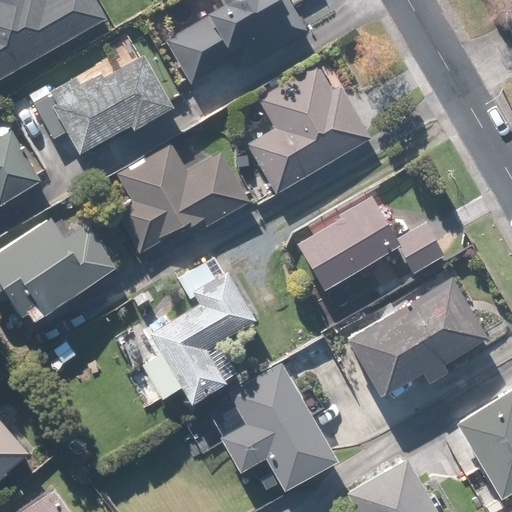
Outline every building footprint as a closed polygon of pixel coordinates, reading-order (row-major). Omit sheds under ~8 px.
[(0,0),(0,77),(111,15),(102,0),(0,0)] [(234,0),(235,1),(171,37),(196,81),(238,57),(243,66),(313,27),(297,0),(234,0)] [(56,137),(74,127),(86,148),(139,118),(143,124),(183,101),(180,95),(154,49),(113,72),(110,65),(84,80),(81,75),(54,90),(35,101),(56,137)] [(279,125),(250,142),(278,191),(375,134),(344,81),(335,86),(321,61),(261,96),(279,125)] [(0,205),(44,181),(38,170),(4,111),(0,112),(0,205)] [(191,168),(173,138),(118,171),(133,195),(115,206),(142,251),(196,218),(199,222),(208,216),(212,223),(256,197),(226,147),(191,168)] [(429,218),(402,234),(376,191),(300,236),(329,285),(400,243),(417,272),(449,253),(429,218)] [(43,314),(101,278),(107,289),(129,275),(122,265),(80,198),(0,248),(0,287),(2,291),(16,283),(33,310),(39,307),(43,314)] [(199,293),(204,301),(133,342),(154,378),(156,376),(167,395),(184,384),(194,402),(234,379),(231,376),(243,369),(225,337),(263,315),(244,281),(225,248),(177,276),(190,298),(199,293)] [(388,392),(430,368),(434,375),(454,363),(450,357),(491,333),(456,272),(354,332),(388,392)] [(247,469),(272,454),(291,486),(347,452),(289,357),(233,391),(249,417),(225,432),(247,469)] [(511,385),(458,420),(504,495),(511,489),(511,385)] [(0,479),(39,448),(3,403),(0,404),(0,479)] [(443,511),(411,453),(349,487),(363,511),(443,511)] [(87,511),(65,480),(19,511),(87,511)]
